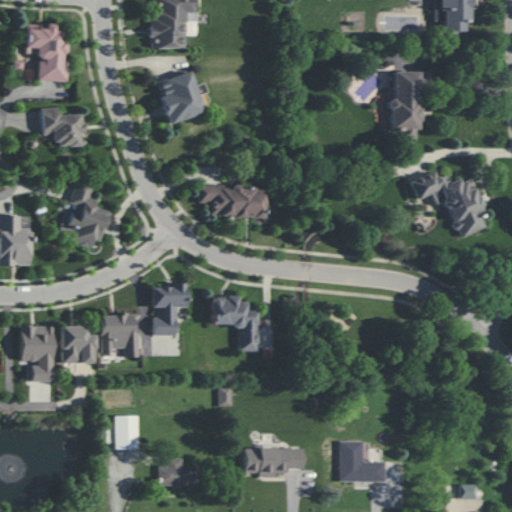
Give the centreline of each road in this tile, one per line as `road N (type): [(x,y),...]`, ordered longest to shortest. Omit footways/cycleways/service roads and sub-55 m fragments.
road 1 (residential): [(102,0),(104,48),(123,123),(179,234),(245,266),(410,283),(453,304),(511,360)]
road 2 (residential): [(179,234),(121,276),(65,292),(0,294)]
